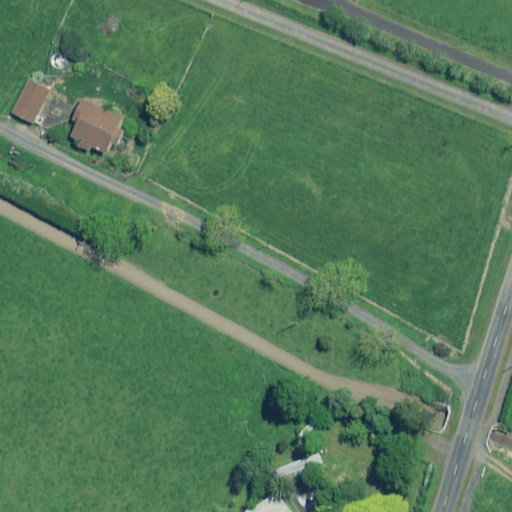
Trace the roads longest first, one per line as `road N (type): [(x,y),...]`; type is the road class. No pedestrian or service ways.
road 1 (track): [(419,429),(0,188)]
road 2 (unclassified): [(511,290),(442,511)]
